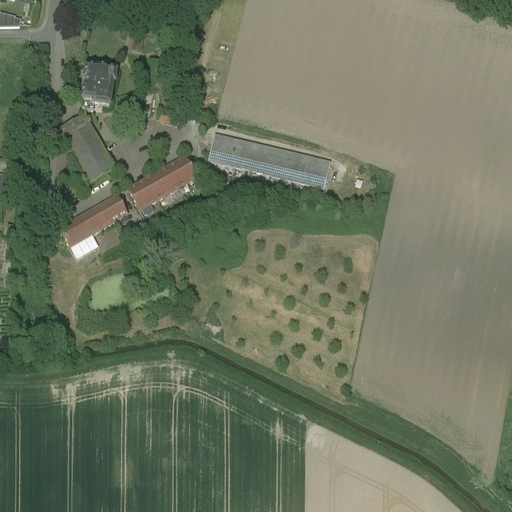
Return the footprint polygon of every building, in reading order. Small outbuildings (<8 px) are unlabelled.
[(21,22),(1,17),(0,19),(0,30),(19,30),(21,22)] [(153,63),(150,96),(165,97),(169,64),(153,63)] [(106,72),(97,71),(96,72),(85,71),(84,82),(87,82),(85,91),(83,91),(81,103),(82,103),(80,122),(83,120),(84,119),(85,113),(92,113),(92,108),(109,110),(112,86),(114,86),(115,75),(106,74),(106,72)] [(183,115),(161,111),(159,120),(181,125),(183,115)] [(80,122),(57,135),(88,188),(113,173),(83,120),(80,122)] [(330,166),(214,139),(208,165),(324,193),(330,166)] [(184,160),(126,194),(139,215),(196,183),(184,160)] [(196,183),(139,215),(143,223),(201,190),(196,183)] [(116,199),(58,232),(69,251),(127,218),(116,199)]
